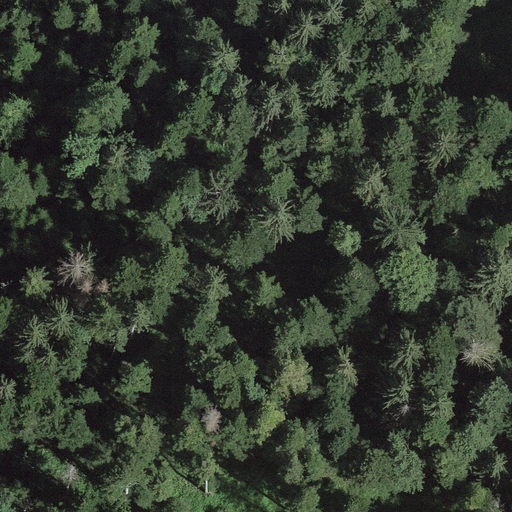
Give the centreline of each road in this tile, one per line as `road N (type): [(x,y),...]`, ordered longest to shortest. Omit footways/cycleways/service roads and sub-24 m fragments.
road 1 (track): [(0,287),(154,207),(349,126),(467,66)]
road 2 (track): [(0,114),(104,142),(198,189)]
